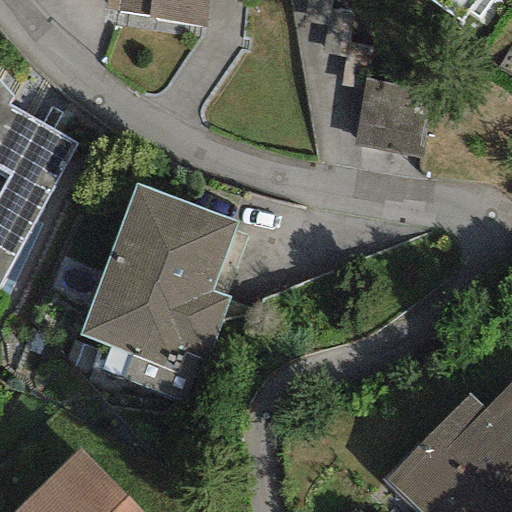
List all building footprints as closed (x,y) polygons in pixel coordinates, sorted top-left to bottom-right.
[(207,0),(104,0),(103,11),(118,13),(204,26),(207,0)] [(418,190),(417,78),(359,78),(359,190),(418,190)] [(11,98),(0,84),(0,170),(8,175),(0,190),(0,279),(74,145),(6,105),(11,98)] [(236,223),(134,185),(78,335),(174,375),(185,355),(203,361),(228,299),(211,293),(236,223)] [(467,395),(382,483),(413,511),(500,511),(511,501),(511,378),(483,410),(467,395)] [(140,511),(77,450),(15,511),(140,511)]
